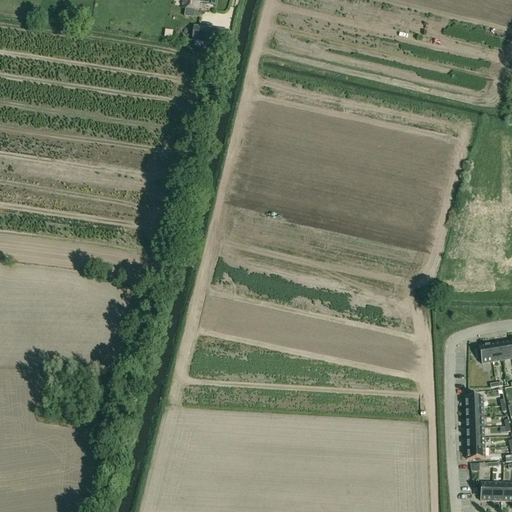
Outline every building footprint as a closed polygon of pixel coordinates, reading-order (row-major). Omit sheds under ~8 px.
[(182,0),(182,9),(184,9),(183,17),(193,18),(194,10),(197,11),(198,3),(207,4),(214,5),(214,0),(182,0)] [(229,31),(194,26),(192,42),(226,47),(229,31)] [(468,274),(466,289),(477,290),(478,275),(468,274)] [(478,275),(477,290),(487,291),(489,276),(478,275)] [(489,276),(487,291),(497,292),(499,278),(489,276)] [(499,278),(497,292),(507,293),(509,279),(499,278)] [(511,355),(510,342),(499,344),(502,362),(511,360),(511,355)] [(499,344),(489,345),(492,364),(502,362),(499,344)] [(489,345),(479,347),(482,365),(492,364),(489,345)] [(483,398),(464,398),(465,409),(483,408),(483,398)] [(483,408),(465,409),(465,419),(483,418),(483,408)] [(483,418),(465,419),(465,429),(484,429),(483,418)] [(484,429),(465,429),(466,440),(484,439),(484,429)] [(484,439),(466,440),(466,450),(485,449),(484,439)] [(485,449),(466,450),(467,460),(485,460),(485,449)] [(492,484),(481,484),(480,502),(491,503),(492,484)] [(503,485),(492,484),(491,503),(502,503),(503,485)] [(511,484),(503,485),(502,503),(511,503),(511,484)]
